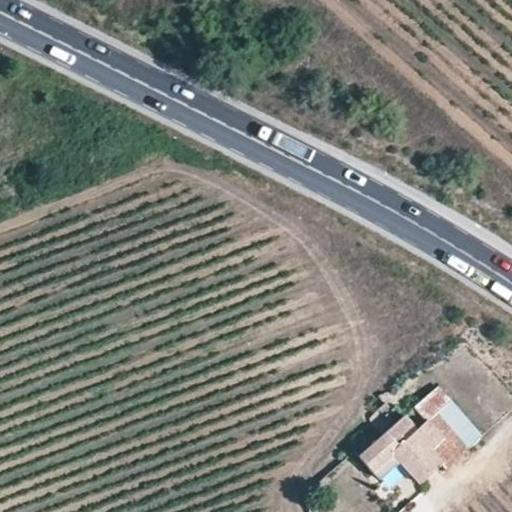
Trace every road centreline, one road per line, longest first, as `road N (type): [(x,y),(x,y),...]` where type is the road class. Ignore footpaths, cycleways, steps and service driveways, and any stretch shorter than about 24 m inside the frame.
road 1 (trunk): [(0,45),(511,327)]
road 2 (primary): [(0,7),(232,124),(511,282)]
road 3 (trunk): [(511,189),(186,0)]
